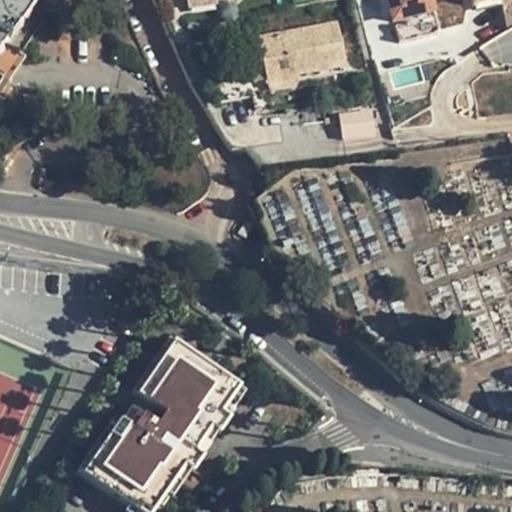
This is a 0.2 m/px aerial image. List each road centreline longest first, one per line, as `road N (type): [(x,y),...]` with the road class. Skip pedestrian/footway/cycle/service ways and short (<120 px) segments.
road 1 (tertiary): [(90,252),(201,285),(388,428),(418,442),(507,456)]
road 2 (tertiary): [(507,456),(402,401),(271,284),(194,238)]
road 3 (residential): [(194,238),(227,190),(226,168),(138,0)]
